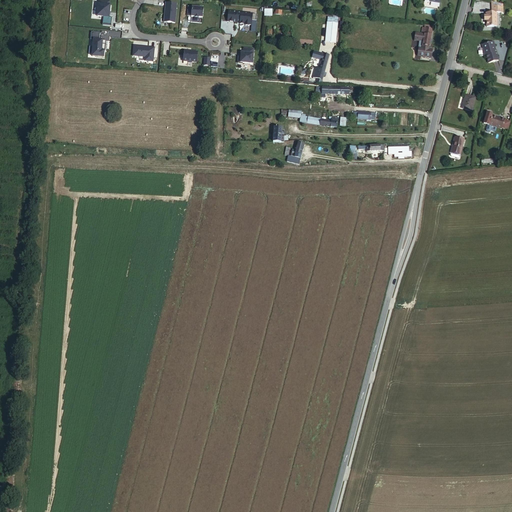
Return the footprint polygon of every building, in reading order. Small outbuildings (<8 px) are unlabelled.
[(110,1),(99,0),(98,0),(98,4),(97,4),(95,17),(102,18),(103,25),(111,26),(112,18),(109,17),(110,1)] [(177,3),(165,2),(164,23),(176,24),(177,3)] [(502,5),(491,2),(492,13),(495,13),(502,12),(502,5)] [(203,7),(187,6),(187,17),(203,18),(203,7)] [(253,13),(228,11),(227,22),(239,23),(240,24),(244,24),(244,26),(248,26),(250,25),(252,25),(252,20),(256,20),(256,15),(253,14),(253,13)] [(495,13),(492,13),(485,13),(486,16),(485,16),(485,21),(486,21),(486,27),(496,27),(495,13)] [(337,24),(327,23),(325,41),(335,42),(337,24)] [(425,28),(423,27),(422,33),(417,32),(415,40),(421,41),(418,55),(431,57),(432,50),(428,49),(429,47),(432,29),(425,28)] [(100,33),(91,32),(90,40),(93,39),(91,57),(103,57),(104,50),(102,50),(103,40),(99,39),(100,33)] [(493,42),(481,46),(484,56),(486,56),(488,63),(498,60),(493,42)] [(156,47),(133,46),(132,57),(144,57),(144,61),(153,63),(156,47)] [(254,49),(243,48),(242,52),(240,53),(240,57),(237,57),(237,63),(239,64),(253,64),(254,49)] [(198,51),(183,50),(182,61),(196,63),(198,51)] [(323,80),(329,55),(315,51),(313,57),(322,60),(319,69),(316,68),(313,77),(323,80)] [(477,97),(467,95),(464,109),(474,111),(477,97)] [(301,116),(301,112),(289,110),(289,111),(289,113),(288,117),(300,119),(301,116)] [(376,114),(354,112),(354,119),(375,120),(376,114)] [(487,126),(486,131),(486,133),(489,134),(490,133),(491,131),(495,133),(497,129),(502,130),(502,129),(508,131),(510,123),(505,121),(505,120),(501,118),(501,119),(492,116),(487,115),(484,125),(487,126)] [(302,117),(301,116),(300,119),(300,122),(320,126),(321,120),(305,117),(302,117)] [(274,128),(273,142),(281,142),(281,136),(281,134),(282,131),(282,128),(274,128)] [(451,153),(452,153),(460,155),(464,140),(455,138),(451,153)] [(304,144),(298,143),(297,148),(296,150),(292,150),(291,156),(299,158),(300,159),(304,144)]
